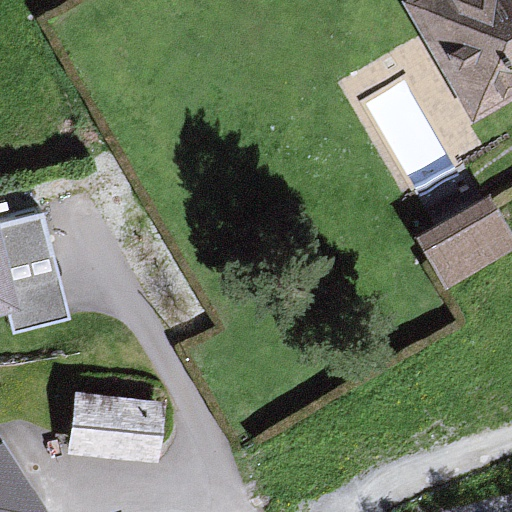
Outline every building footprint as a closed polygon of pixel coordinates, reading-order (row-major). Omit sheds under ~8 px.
[(511,87),(511,0),(403,0),(466,113),(511,87)] [(506,250),(476,194),(408,231),(439,287),(506,250)] [(0,225),(0,306),(5,329),(55,318),(33,218),(0,225)] [(146,460),(153,402),(67,392),(61,451),(146,460)] [(0,511),(30,511),(31,511),(0,460),(0,511)]
